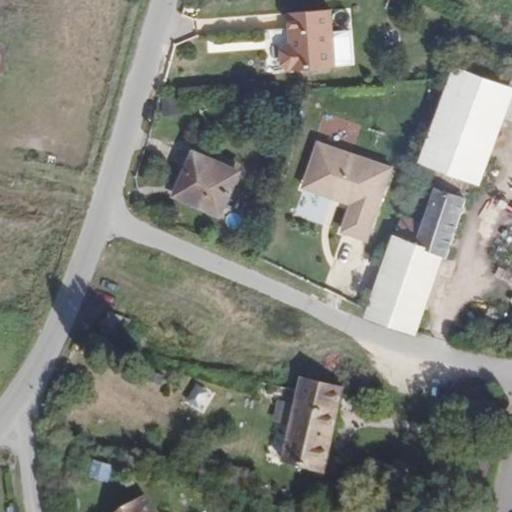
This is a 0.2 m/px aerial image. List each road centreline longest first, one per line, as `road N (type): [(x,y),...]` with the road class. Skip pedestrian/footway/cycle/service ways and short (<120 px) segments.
road 1 (residential): [(511,375),(352,326),(100,220)]
road 2 (residential): [(167,0),(100,220)]
road 3 (residential): [(100,220),(72,310),(13,417)]
road 4 (track): [(100,220),(78,211),(41,226),(52,238),(31,299),(0,301)]
